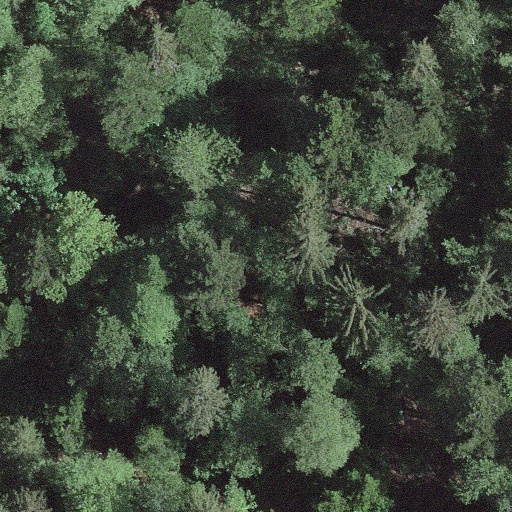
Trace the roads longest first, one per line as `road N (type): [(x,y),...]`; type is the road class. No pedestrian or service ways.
road 1 (track): [(0,266),(115,212),(359,58),(511,30)]
road 2 (track): [(0,450),(149,470),(287,511)]
